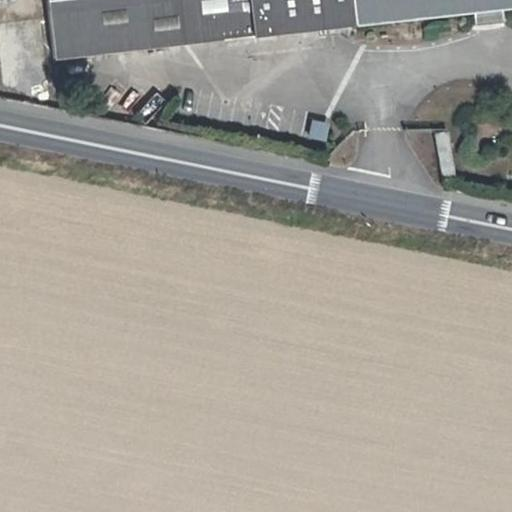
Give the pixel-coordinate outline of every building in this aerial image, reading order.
[(511,0),(39,0),(45,59),(473,12),(499,9),(511,7),(511,0)] [(500,21),(499,9),(473,12),(474,24),(500,21)] [(0,30),(0,85),(0,89),(14,89),(10,30),(0,30)] [(324,141),(329,121),(309,116),(304,136),(324,141)] [(457,172),(449,128),(437,131),(445,174),(457,172)]
